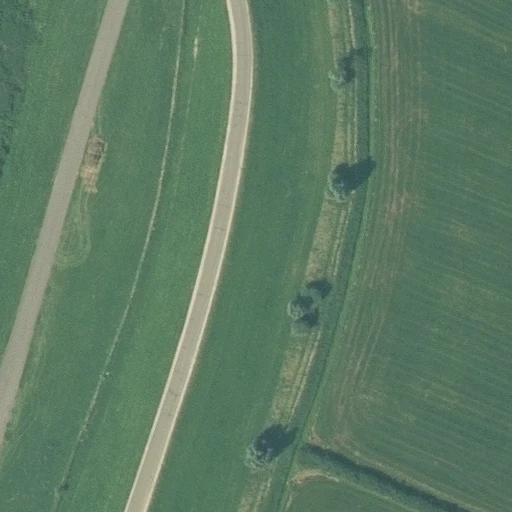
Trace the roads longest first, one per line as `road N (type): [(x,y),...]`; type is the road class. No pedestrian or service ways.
road 1 (unclassified): [(134,511),(202,298),(230,172),(243,54),(235,0)]
road 2 (unclassified): [(0,400),(119,0)]
